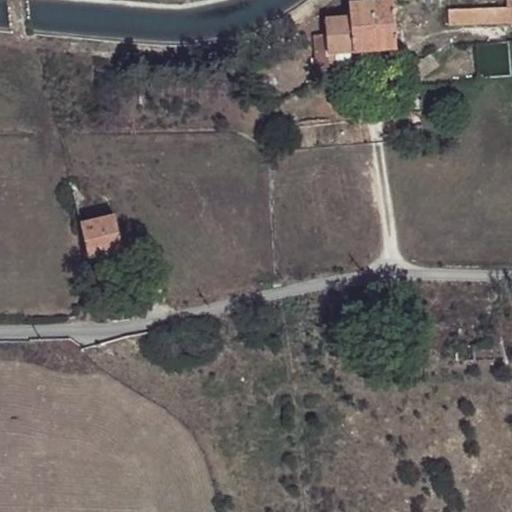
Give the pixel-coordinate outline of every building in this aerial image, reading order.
[(450,12),(449,0),(430,0),(432,13),(450,12)] [(511,0),(449,0),(450,12),(450,23),(511,18),(511,0)] [(329,53),(334,52),(397,49),(394,3),(349,7),(351,20),(327,23),(328,38),(329,53)] [(335,68),(334,52),(329,53),(328,38),(316,38),(318,69),(335,68)] [(272,52),(249,54),(251,72),(274,69),(272,52)] [(107,175),(71,182),(74,203),(113,199),(107,175)] [(124,242),(113,199),(74,203),(86,252),(124,242)]
